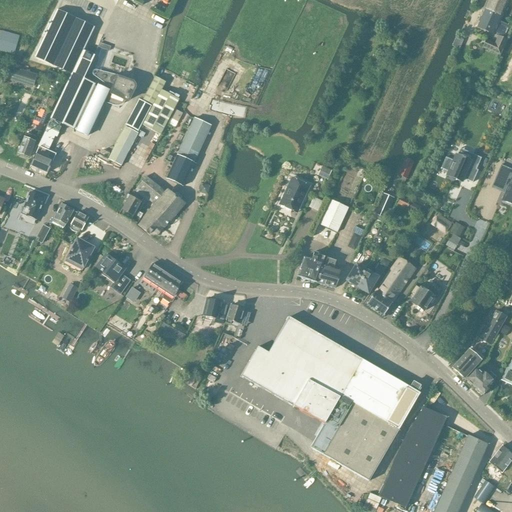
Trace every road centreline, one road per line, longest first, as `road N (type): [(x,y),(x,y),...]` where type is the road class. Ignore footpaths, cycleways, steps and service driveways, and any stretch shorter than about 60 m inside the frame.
road 1 (tertiary): [(511,438),(407,343),(358,312),(312,294),(203,278),(55,191),(0,172)]
road 2 (unknown): [(275,291),(225,396),(301,438)]
